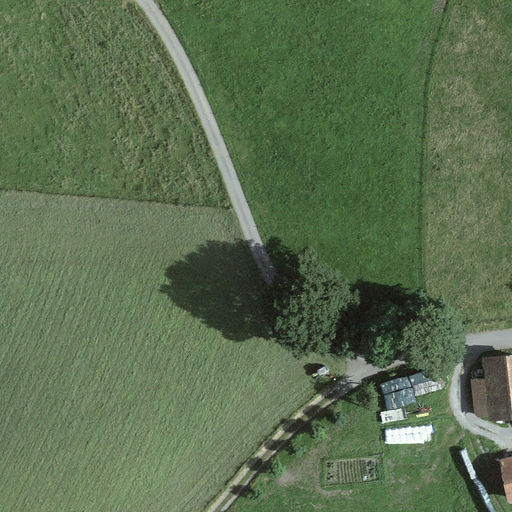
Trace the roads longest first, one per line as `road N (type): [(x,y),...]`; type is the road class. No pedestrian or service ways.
road 1 (unclassified): [(139,0),(212,141),(264,282),(313,336),(374,356)]
road 2 (unclassified): [(374,356),(292,425),(214,511)]
road 3 (unclassified): [(374,356),(511,345)]
